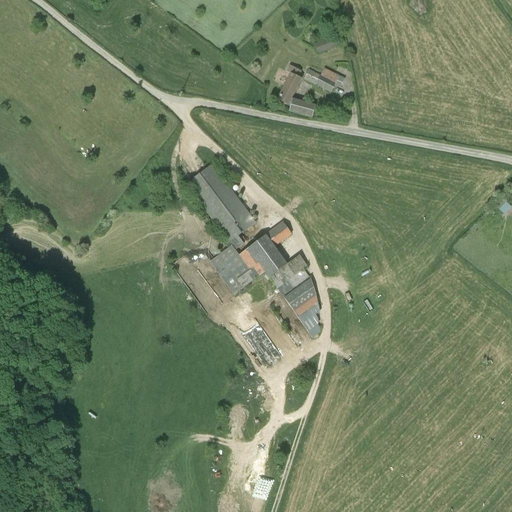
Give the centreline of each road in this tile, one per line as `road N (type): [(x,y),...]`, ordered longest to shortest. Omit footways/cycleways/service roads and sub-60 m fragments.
road 1 (unclassified): [(511,164),(175,101)]
road 2 (unclassified): [(175,101),(304,248),(325,318),(322,357)]
road 3 (unclassified): [(175,101),(150,91),(34,0)]
